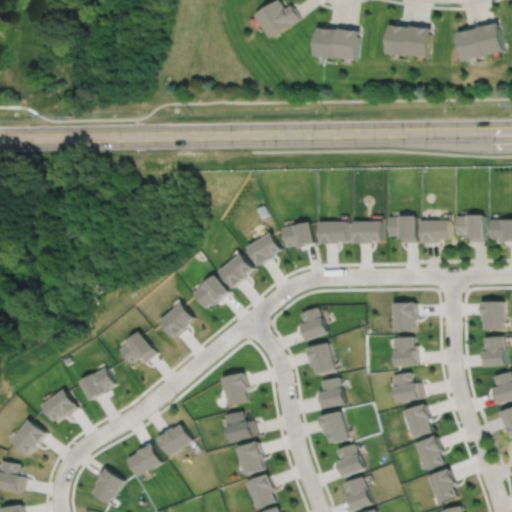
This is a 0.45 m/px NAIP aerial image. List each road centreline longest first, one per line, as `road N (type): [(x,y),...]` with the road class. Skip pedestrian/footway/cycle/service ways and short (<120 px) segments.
road 1 (residential): [(59,511),(60,481),(79,448),(141,410),(291,286),(321,276),(511,273)]
road 2 (secondary): [(0,138),(511,129)]
road 3 (residential): [(502,511),(458,388),(452,274)]
road 4 (residential): [(321,511),(277,355),(250,319)]
